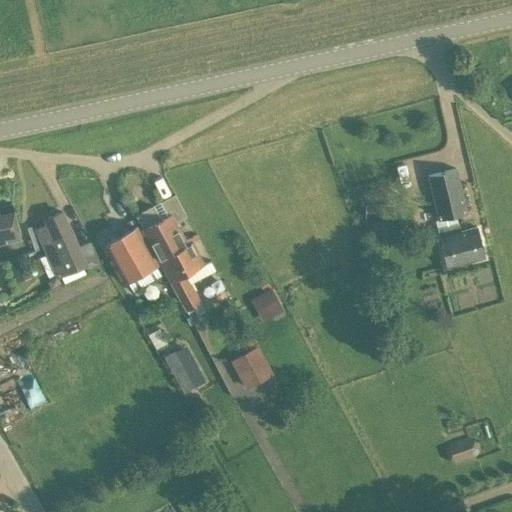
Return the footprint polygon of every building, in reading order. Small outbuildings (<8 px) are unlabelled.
[(456,169),(427,176),(438,219),(466,212),(456,169)] [(161,264),(195,247),(193,244),(199,239),(197,234),(185,241),(175,222),(186,216),(174,195),(135,215),(161,264)] [(398,203),(364,202),(364,222),(397,223),(398,203)] [(0,205),(0,240),(19,236),(11,203),(0,205)] [(58,275),(84,263),(95,259),(86,240),(76,244),(61,210),(45,218),(54,240),(44,244),(58,275)] [(437,228),(439,236),(446,266),(483,256),(476,227),(459,231),(457,223),(437,228)] [(156,265),(156,264),(136,226),(104,244),(125,282),(127,280),(133,291),(161,275),(156,265)] [(203,263),(195,247),(161,264),(186,311),(202,302),(191,283),(209,273),(203,263)] [(14,279),(28,274),(22,257),(8,262),(14,279)] [(262,321),(283,310),(267,280),(250,290),(254,297),(250,299),(262,321)] [(205,310),(200,303),(192,307),(196,315),(205,310)] [(256,345),(247,326),(240,329),(250,348),(230,359),(246,388),(273,373),(257,344),(256,345)] [(158,328),(147,334),(155,348),(166,342),(158,328)] [(205,380),(185,345),(164,356),(184,392),(205,380)] [(198,393),(188,399),(196,414),(207,407),(198,393)] [(476,439),(469,437),(448,443),(444,449),(448,461),(455,464),(475,457),(479,450),(476,439)] [(213,506),(217,511),(240,511),(228,495),(213,506)]
